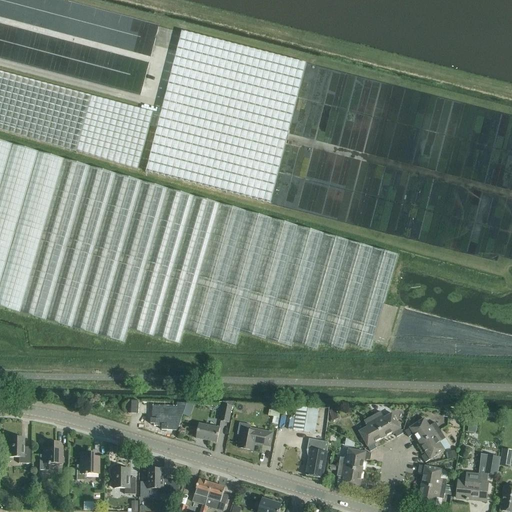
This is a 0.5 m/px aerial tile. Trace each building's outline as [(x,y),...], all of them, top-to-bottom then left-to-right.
[(183,31),(162,109),(0,64),(0,129),(269,204),(307,65),(183,31)] [(0,307),(124,343),(128,330),(180,345),(184,331),(236,346),(240,333),(292,348),(293,343),(318,350),(320,343),(344,350),(346,344),(371,351),(373,342),(386,345),(397,308),(384,305),(398,255),(0,144),(0,307)] [(175,422),(180,422),(187,403),(177,403),(177,408),(170,408),(169,412),(162,411),(162,408),(157,408),(157,411),(155,411),(154,419),(151,419),(151,424),(154,424),(154,425),(155,426),(162,427),(162,430),(167,430),(167,427),(170,427),(171,426),(171,423),(175,423),(175,422)] [(220,421),(229,423),(232,406),(223,405),(220,421)] [(295,421),(293,431),(315,434),(315,429),(318,410),(300,407),(297,406),(297,407),(295,421)] [(335,409),(329,410),(332,419),(338,417),(335,409)] [(372,417),(384,438),(394,432),(397,437),(403,434),(398,425),(392,414),(384,418),(381,412),(372,417)] [(384,438),(372,417),(364,421),(367,427),(359,432),(370,452),(377,449),(374,443),(384,438)] [(420,444),(440,431),(435,423),(429,427),(424,419),(405,432),(409,438),(414,434),(420,444)] [(217,443),(219,433),(220,428),(199,424),(196,439),(210,442),(211,441),(217,442),(216,443),(217,443)] [(242,430),(241,438),(239,448),(253,451),(255,444),(270,447),(273,433),(251,429),(250,431),(242,430)] [(327,453),(323,452),(326,430),(315,429),(315,434),(314,440),(313,440),(306,476),(322,479),(327,453)] [(440,431),(420,444),(426,454),(422,457),(425,463),(445,450),(440,443),(446,439),(440,431)] [(24,450),(24,439),(8,439),(8,458),(19,458),(19,464),(30,464),(31,450),(24,450)] [(56,444),(44,444),(43,456),(40,456),(39,471),(48,471),(48,465),(50,465),(50,464),(62,464),(63,447),(56,447),(56,444)] [(339,467),(363,471),(365,460),(370,461),(372,454),(349,450),(347,459),(340,458),(339,467)] [(484,474),(496,476),(500,452),(485,450),(484,456),(487,456),(484,474)] [(80,466),(77,466),(76,481),(85,481),(85,475),(86,475),(86,474),(99,475),(99,458),(93,457),(93,454),(80,454),(80,466)] [(422,485),(446,490),(446,489),(446,486),(447,481),(440,479),(442,470),(419,466),(418,473),(424,474),(422,485)] [(363,471),(339,467),(339,468),(338,472),(337,476),(344,478),(342,487),(365,491),(366,484),(361,483),(363,471)] [(136,481),(130,481),(130,470),(114,470),(114,489),(125,489),(125,495),(136,495),(136,481)] [(142,484),(142,498),(159,498),(159,495),(170,495),(171,482),(164,482),(164,470),(148,470),(148,484),(142,484)] [(458,489),(457,499),(466,500),(466,501),(469,501),(469,500),(470,500),(470,497),(486,498),(487,488),(488,483),(482,482),(482,477),(467,475),(467,483),(459,482),(458,489)] [(203,505),(203,506),(205,506),(208,499),(212,484),(199,480),(197,487),(195,487),(193,492),(195,493),(192,502),(203,505)] [(212,484),(208,499),(205,506),(203,506),(201,511),(206,511),(208,507),(223,511),(228,496),(223,495),(225,488),(212,484)] [(446,490),(422,485),(419,497),(414,495),(412,503),(435,507),(435,506),(441,507),(442,499),(444,499),(445,494),(446,490)] [(511,511),(511,489),(505,488),(502,501),(501,511),(511,511)] [(11,502),(5,497),(0,503),(5,508),(11,502)] [(278,511),(281,505),(263,500),(259,511),(278,511)] [(137,511),(138,502),(131,502),(131,510),(127,510),(127,511),(137,511)]
